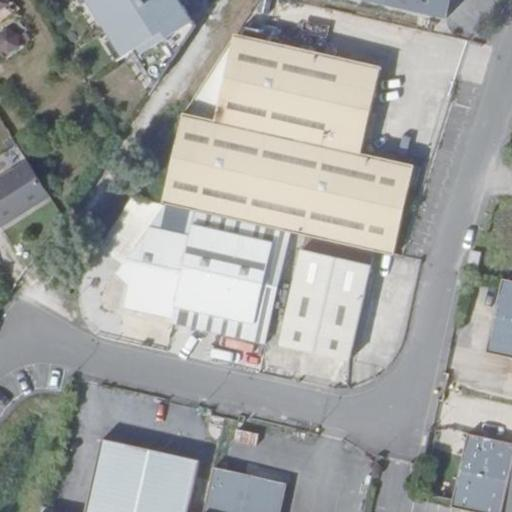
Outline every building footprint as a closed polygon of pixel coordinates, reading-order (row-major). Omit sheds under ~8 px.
[(89,0),(127,58),(138,50),(154,77),(160,81),(199,24),(183,0),(89,0)] [(454,0),(379,0),(452,15),(454,0)] [(248,18),(244,31),(264,35),(267,22),(248,18)] [(10,26),(0,32),(0,52),(3,57),(22,44),(10,26)] [(136,195),(171,203),(296,231),(310,234),(379,249),(398,254),(418,164),(362,151),(381,69),(234,35),(150,162),(130,189),(136,195)] [(29,168),(0,186),(0,230),(49,200),(29,168)] [(269,344),(296,231),(171,203),(119,269),(131,291),(129,305),(177,317),(176,321),(269,344)] [(310,234),(282,345),(352,360),(379,249),(310,234)] [(486,252),(478,249),(471,270),(481,272),(486,252)] [(511,278),(508,278),(491,352),(511,357),(511,278)] [(224,423),(220,464),(245,467),(249,426),(224,423)] [(489,511),(511,511),(511,441),(472,433),(455,504),(489,511)] [(199,511),(193,510),(204,459),(107,438),(90,511),(199,511)] [(285,511),(291,484),(218,467),(207,511),(285,511)] [(448,500),(451,485),(433,481),(430,496),(448,500)]
